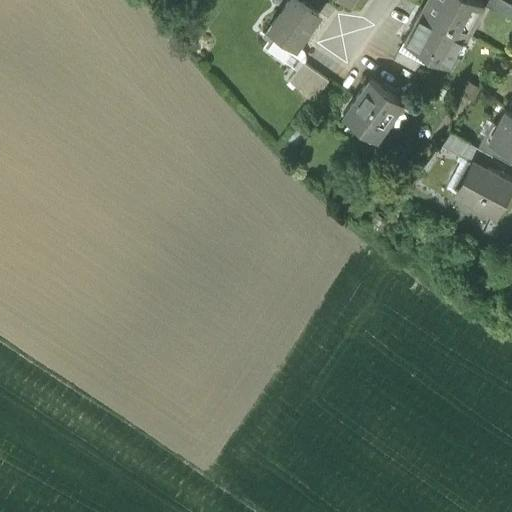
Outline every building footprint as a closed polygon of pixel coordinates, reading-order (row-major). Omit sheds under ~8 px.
[(320,12),(302,0),(289,0),(278,17),(283,20),(276,30),(296,45),(320,12)] [(483,1),(481,0),(428,0),(423,9),(464,31),(466,32),(483,1)] [(511,2),(507,0),(491,0),(488,5),(511,17),(511,2)] [(423,9),(421,8),(405,40),(451,65),(458,50),(454,48),(464,31),(423,9)] [(421,59),(400,48),(394,59),(415,70),(421,59)] [(329,78),(304,60),(290,79),(312,101),(329,78)] [(370,78),(344,115),(375,137),(401,101),(370,78)] [(511,108),(505,105),(488,135),(488,137),(511,149),(511,108)] [(467,139),(451,130),(442,143),(460,153),(467,139)] [(511,159),(511,149),(488,137),(488,135),(485,133),(478,145),(491,152),(510,162),(511,159)] [(478,145),(467,139),(460,153),(472,159),(473,158),(485,164),(491,152),(478,145)] [(485,164),(473,158),(472,159),(457,189),(494,208),(510,178),(485,164)]
